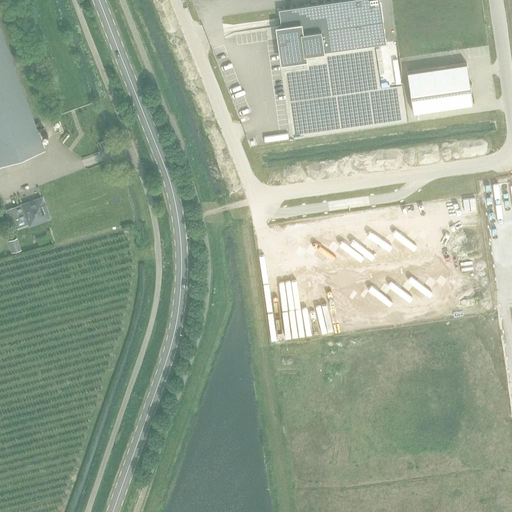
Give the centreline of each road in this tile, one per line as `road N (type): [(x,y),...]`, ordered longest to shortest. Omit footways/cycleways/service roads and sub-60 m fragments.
road 1 (secondary): [(112,511),(178,316),(180,237),(160,156),(98,0)]
road 2 (unclassified): [(74,0),(143,176),(158,279),(153,317),(88,511)]
road 3 (unclassified): [(174,0),(254,199),(507,158)]
road 4 (track): [(254,199),(243,217),(287,511)]
road 5 (track): [(285,496),(503,466)]
road 6 (track): [(156,253),(132,258),(120,230),(0,261)]
road 7 (unclassified): [(493,0),(511,132)]
